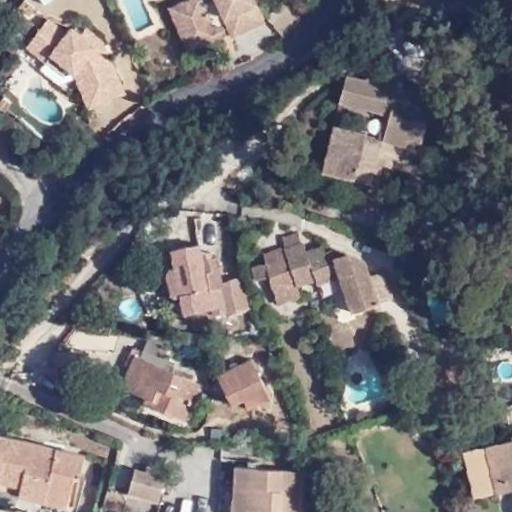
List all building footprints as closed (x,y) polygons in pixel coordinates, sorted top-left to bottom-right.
[(228,25),(231,31),(233,35),(264,21),(254,0),(188,0),(178,5),(194,40),(228,25)] [(189,50),(231,31),(228,25),(194,40),(178,5),(171,9),(189,50)] [(52,52),(75,71),(90,105),(122,92),(101,42),(85,29),(73,43),(66,37),(67,36),(47,20),(27,45),(46,59),(52,52)] [(69,77),(75,71),(52,52),(46,59),(69,77)] [(366,80),(346,75),(339,103),(340,103),(384,114),(378,139),(333,127),(323,170),(372,183),(383,141),(420,150),(434,97),(398,88),(400,78),(369,70),(366,80)] [(271,275),(276,292),(297,284),(316,278),(318,285),(340,277),(353,314),(396,299),(387,271),(371,277),(365,261),(334,249),(326,251),(324,246),(306,251),(304,241),(302,242),(298,232),(283,237),(286,246),(264,253),(266,263),(254,267),(257,279),(271,275)] [(189,293),(180,295),(184,314),(213,308),(213,307),(227,304),(220,269),(206,272),(201,244),(170,250),(176,279),(186,277),(189,293)] [(176,279),(180,295),(189,293),(186,277),(176,279)] [(301,295),(297,284),(276,292),(274,293),(278,304),(301,295)] [(456,319),(456,321),(458,329),(467,327),(465,317),(456,319)] [(458,329),(456,321),(443,324),(445,332),(458,329)] [(151,338),(142,358),(172,371),(175,362),(169,359),(170,356),(165,353),(165,352),(168,346),(151,338)] [(142,358),(134,354),(121,386),(146,397),(144,403),(184,420),(201,384),(172,371),(142,358)] [(243,400),(267,388),(252,358),(217,375),(232,406),(243,400)] [(463,379),(457,360),(432,369),(438,387),(463,379)] [(272,398),(267,388),(243,400),(248,409),(272,398)] [(292,409),(285,394),(274,399),(280,414),(292,409)] [(86,455),(0,434),(0,481),(21,486),(18,496),(67,507),(75,475),(81,477),(86,455)] [(511,434),(511,435),(511,436),(511,439),(485,446),(496,492),(511,489),(511,434)] [(475,498),(496,492),(485,446),(464,451),(475,498)] [(299,511),(303,471),(235,466),(231,511),(299,511)] [(164,481),(133,472),(126,495),(157,505),(164,481)]
